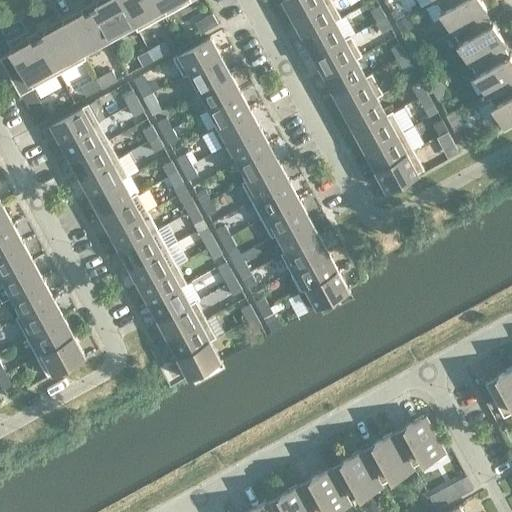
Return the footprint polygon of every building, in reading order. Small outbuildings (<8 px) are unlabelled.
[(134,24),(120,0),(94,0),(88,3),(107,38),(134,24)] [(164,16),(154,0),(120,0),(134,24),(137,30),(164,16)] [(154,0),(164,16),(191,1),(190,0),(154,0)] [(283,0),(293,18),(325,0),(283,0)] [(340,16),(331,0),(325,0),(293,18),(303,37),(340,16)] [(434,0),(451,30),(486,11),(480,0),(434,0)] [(107,38),(88,3),(62,18),(81,53),(107,38)] [(385,17),(379,5),(370,10),(376,21),(385,17)] [(486,11),(451,30),(468,61),(503,42),(492,21),(491,22),(485,12),(486,11)] [(405,15),(395,21),(400,32),(411,26),(405,15)] [(341,17),(340,16),(303,37),(314,56),(351,35),(350,34),(344,38),(334,21),(341,17)] [(391,28),(385,17),(376,21),(383,33),(391,28)] [(85,59),(81,53),(62,18),(36,32),(58,73),(85,59)] [(58,73),(36,32),(9,47),(11,51),(0,56),(0,59),(19,95),(20,94),(31,88),(32,88),(34,87),(39,96),(61,85),(55,75),(58,73)] [(361,54),(351,35),(314,56),(324,75),(361,54)] [(172,56),(183,75),(220,55),(209,36),(172,56)] [(164,41),(148,49),(153,59),(169,50),(164,41)] [(504,43),(503,42),(468,61),(486,93),(511,78),(511,57),(509,53),(508,54),(503,43),(504,43)] [(406,54),(399,43),(391,48),(397,59),(406,54)] [(148,49),(137,55),(142,65),(153,59),(148,49)] [(362,55),(361,54),(324,75),(334,94),(372,73),(371,72),(365,76),(355,59),(362,55)] [(412,66),(406,54),(397,59),(403,71),(412,66)] [(229,72),(220,55),(183,75),(189,72),(199,89),(229,72)] [(111,70),(95,78),(100,88),(116,79),(111,70)] [(239,90),(229,72),(199,89),(208,107),(239,90)] [(382,92),(372,73),(334,94),(345,112),(382,92)] [(94,78),(81,86),(85,95),(99,87),(94,78)] [(511,78),(486,93),(503,125),(511,120),(511,78)] [(146,81),(137,86),(143,97),(152,92),(146,81)] [(427,92),(420,81),(411,85),(418,97),(427,92)] [(31,88),(20,94),(35,123),(47,116),(32,88),(31,88)] [(138,99),(132,89),(123,93),(129,104),(138,99)] [(249,108),(239,90),(208,107),(218,124),(211,128),(212,128),(249,108)] [(158,102),(152,92),(143,97),(149,107),(158,102)] [(382,93),(382,92),(345,112),(355,131),(392,111),(392,110),(385,114),(376,96),(382,93)] [(433,104),(427,92),(418,97),(424,109),(433,104)] [(143,110),(138,99),(129,104),(135,115),(143,110)] [(51,123),(61,141),(98,121),(88,102),(51,123)] [(259,126),(249,108),(212,128),(222,146),(259,126)] [(456,110),(446,116),(455,132),(465,127),(456,110)] [(403,130),(392,111),(355,131),(365,150),(403,130)] [(165,117),(156,121),(162,132),(171,127),(165,117)] [(447,130),(441,119),(432,123),(438,135),(447,130)] [(108,139),(98,121),(61,141),(71,159),(108,139)] [(157,135),(151,124),(142,129),(148,140),(157,135)] [(268,144),(259,126),(222,146),(222,147),(228,144),(238,161),(268,144)] [(177,138),(171,127),(162,132),(168,143),(177,138)] [(413,149),(403,130),(365,150),(376,169),(413,149)] [(454,142),(447,130),(438,135),(445,147),(454,142)] [(163,146),(157,135),(148,140),(154,151),(163,146)] [(117,157),(108,139),(71,159),(80,177),(117,157)] [(278,162),(268,144),(238,161),(247,178),(241,181),(241,182),(278,162)] [(424,169),(413,149),(376,169),(387,189),(424,169)] [(185,152),(176,157),(182,168),(191,163),(185,152)] [(127,175),(117,157),(80,177),(90,195),(127,175)] [(177,171),(171,160),(162,165),(168,176),(177,171)] [(288,180),(278,162),(241,182),(251,200),(288,180)] [(197,174),(191,163),(182,168),(188,179),(197,174)] [(183,182),(177,171),(168,176),(174,187),(183,182)] [(128,176),(127,175),(90,195),(100,213),(137,193),(137,192),(130,195),(121,179),(128,176)] [(298,198),(288,180),(251,200),(261,218),(298,198)] [(204,188),(196,193),(202,204),(210,199),(204,188)] [(147,211),(137,193),(100,213),(110,231),(147,211)] [(196,207),(190,196),(181,201),(187,212),(196,207)] [(308,216),(298,198),(261,218),(271,236),(308,216)] [(216,210),(210,199),(202,204),(208,215),(216,210)] [(0,227),(11,221),(1,202),(0,202),(0,227)] [(202,218),(196,207),(187,212),(193,222),(202,218)] [(157,228),(147,211),(110,231),(120,249),(157,228)] [(317,233),(308,216),(271,236),(271,237),(277,233),(286,250),(280,253),(280,254),(317,233)] [(0,251),(21,240),(11,221),(0,227),(0,251)] [(224,224),(215,229),(221,240),(230,235),(224,224)] [(166,246),(157,228),(120,249),(129,267),(166,246)] [(216,243),(210,232),(201,237),(207,247),(216,243)] [(327,251),(317,233),(280,254),(290,272),(327,251)] [(236,246),(230,235),(221,240),(227,250),(236,246)] [(0,276),(32,259),(21,240),(0,251),(0,276)] [(222,253),(216,243),(207,247),(213,258),(222,253)] [(176,264),(166,246),(129,267),(139,285),(176,264)] [(337,269),(327,251),(290,272),(300,290),(337,269)] [(42,278),(32,259),(0,276),(0,277),(1,277),(11,295),(42,278)] [(244,260),(235,265),(241,275),(250,271),(244,260)] [(186,282),(176,264),(139,285),(149,302),(186,282)] [(235,278),(229,268),(221,272),(227,283),(235,278)] [(347,288),(337,269),(300,290),(307,287),(316,305),(347,288)] [(256,281),(250,271),(241,275),(247,286),(256,281)] [(52,297),(42,278),(11,295),(21,313),(15,316),(15,317),(52,297)] [(241,289),(235,278),(227,283),(232,294),(241,289)] [(186,283),(186,282),(149,302),(159,320),(196,300),(195,299),(189,303),(180,286),(186,283)] [(263,296),(254,300),(260,311),(269,306),(263,296)] [(63,316),(52,297),(15,317),(26,336),(63,316)] [(206,318),(196,300),(159,320),(168,338),(206,318)] [(255,314),(249,303),(240,308),(246,319),(255,314)] [(275,317),(269,306),(260,311),(266,322),(275,317)] [(261,325),(255,314),(246,319),(252,330),(261,325)] [(73,335),(63,316),(26,336),(36,355),(73,335)] [(215,336),(206,318),(168,338),(178,356),(215,336)] [(84,355),(73,335),(36,355),(47,375),(84,355)] [(216,337),(215,336),(178,356),(188,375),(219,358),(209,340),(216,337)] [(511,411),(511,365),(495,375),(496,376),(484,382),(503,416),(511,411)] [(12,384),(5,372),(0,374),(0,383),(3,389),(12,384)] [(425,413),(403,426),(404,427),(393,432),(412,466),(444,448),(425,413)] [(393,432),(393,431),(371,443),(372,444),(362,449),(380,483),(412,466),(393,432)] [(380,483),(362,449),(361,448),(340,460),(340,461),(330,467),(349,501),(380,483)] [(328,511),(349,501),(330,467),(330,466),(308,477),(309,478),(299,484),(314,511),(328,511)] [(314,511),(299,484),(298,483),(277,495),(277,496),(267,501),(272,511),(314,511)] [(445,487),(430,495),(436,505),(450,497),(445,487)] [(272,511),(267,501),(267,500),(246,511),(245,511),(272,511)] [(416,511),(412,503),(400,509),(401,511),(416,511)]
